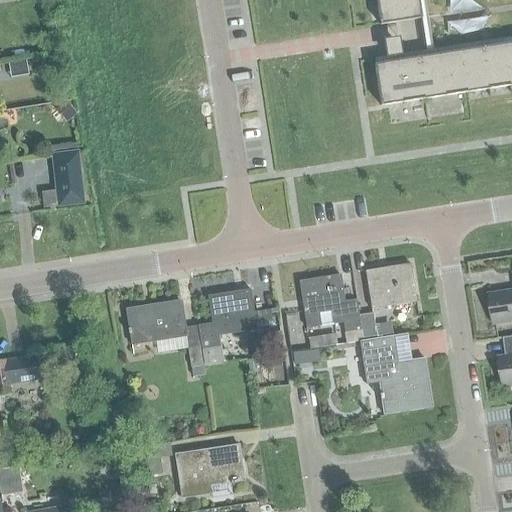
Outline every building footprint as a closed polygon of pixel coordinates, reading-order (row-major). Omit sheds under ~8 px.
[(421,20),(417,0),(374,0),(379,27),(421,20)] [(393,54),(391,40),(382,41),(384,55),(393,54)] [(380,108),(511,86),(511,44),(373,67),(380,108)] [(0,65),(0,78),(26,73),(24,61),(0,65)] [(66,120),(74,114),(65,103),(58,109),(66,120)] [(58,208),(84,205),(78,154),(52,157),(58,208)] [(366,274),(372,311),(417,303),(411,266),(366,274)] [(344,302),(341,277),(300,283),(307,330),(321,328),(319,316),(331,314),(333,327),(343,325),(344,333),(360,331),(356,301),(344,302)] [(200,341),(202,353),(204,365),(224,363),(222,350),(221,350),(219,338),(256,332),(250,292),(207,299),(211,325),(199,327),(201,341),(200,341)] [(511,292),(488,296),(493,325),(511,322),(511,292)] [(204,367),(204,365),(202,353),(200,341),(198,328),(186,330),(181,305),(145,311),(145,309),(126,312),(132,347),(186,338),(191,369),(204,367)] [(371,311),(358,314),(362,341),(376,339),(371,311)] [(272,327),(269,312),(254,314),(256,330),(272,327)] [(281,348),(279,335),(269,336),(271,349),(281,348)] [(367,384),(379,382),(384,415),(432,409),(425,360),(398,364),(394,336),(376,339),(362,341),(361,341),(367,384)] [(75,348),(61,350),(62,360),(77,358),(75,348)] [(295,366),(304,365),(303,353),(293,354),(295,366)] [(10,361),(14,385),(41,380),(37,356),(10,361)] [(503,389),(511,387),(511,357),(498,359),(503,389)] [(0,362),(0,394),(9,392),(3,362),(0,362)] [(204,367),(191,369),(193,379),(206,377),(204,367)] [(162,475),(159,458),(171,457),(170,444),(138,448),(142,478),(162,475)] [(176,457),(183,501),(213,496),(211,487),(243,482),(238,447),(176,457)] [(0,470),(0,497),(21,494),(17,468),(0,470)]
